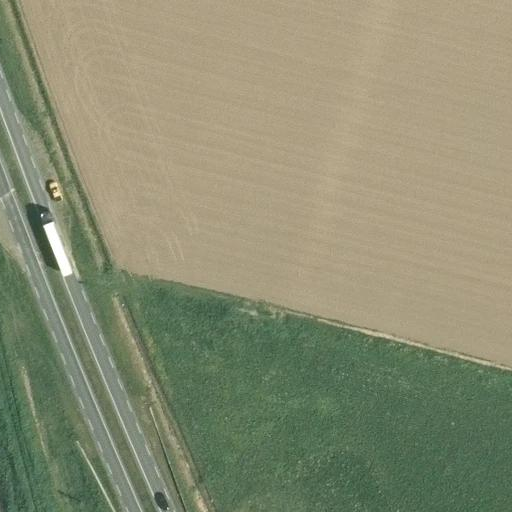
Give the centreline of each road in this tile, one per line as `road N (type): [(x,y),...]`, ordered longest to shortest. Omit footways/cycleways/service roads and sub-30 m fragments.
road 1 (primary): [(165,511),(0,90)]
road 2 (primary): [(0,172),(132,511)]
